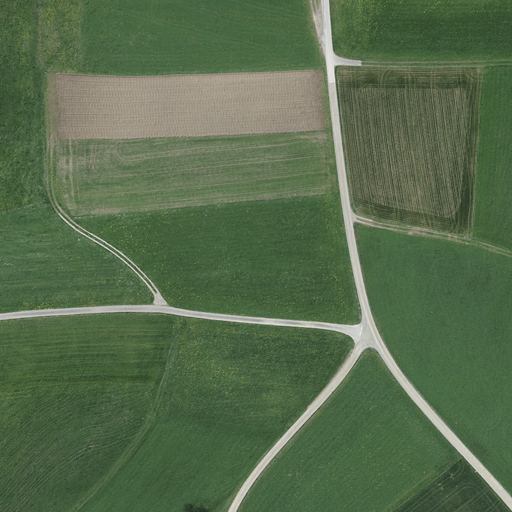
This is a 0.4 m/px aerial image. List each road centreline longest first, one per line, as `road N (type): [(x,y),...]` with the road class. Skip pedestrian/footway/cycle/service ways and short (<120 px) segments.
road 1 (unclassified): [(511,505),(430,416),(372,334),(339,144),(325,0)]
road 2 (track): [(511,61),(330,59)]
road 3 (track): [(511,253),(350,217)]
road 4 (track): [(166,308),(141,273),(76,227),(53,199)]
